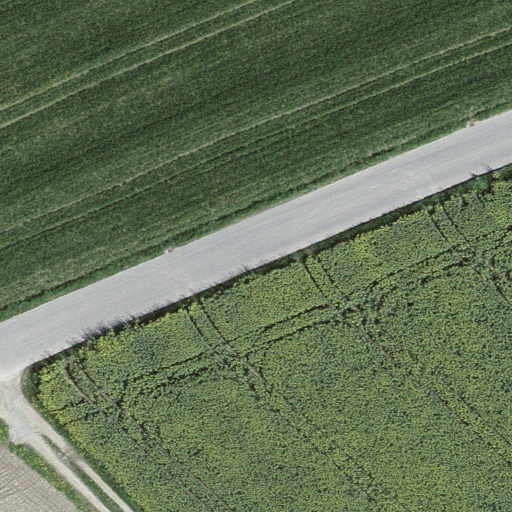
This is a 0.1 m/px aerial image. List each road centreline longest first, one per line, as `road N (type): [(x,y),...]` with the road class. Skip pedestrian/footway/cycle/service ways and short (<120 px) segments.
road 1 (unclassified): [(0,348),(511,133)]
road 2 (track): [(0,388),(116,511)]
